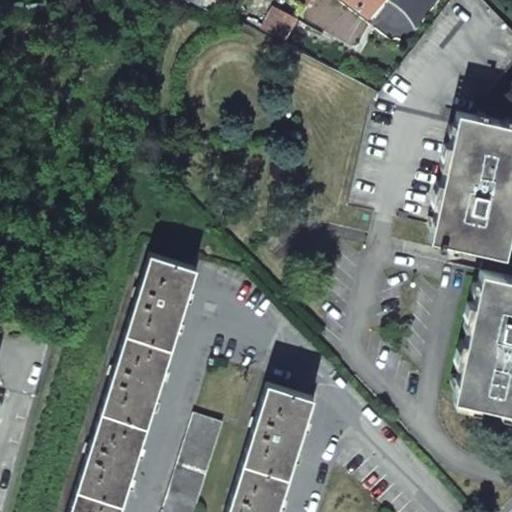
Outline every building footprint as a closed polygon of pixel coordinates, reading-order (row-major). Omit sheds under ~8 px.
[(347,0),(366,14),(376,0),(347,0)] [(503,253),(511,212),(511,122),(455,110),(427,237),(503,253)] [(117,511),(194,266),(148,252),(66,511),(117,511)] [(511,409),(511,276),(479,269),(452,396),(511,409)] [(274,511),(286,476),(312,396),(265,381),(223,511),(274,511)] [(193,511),(223,421),(193,412),(161,511),(193,511)]
